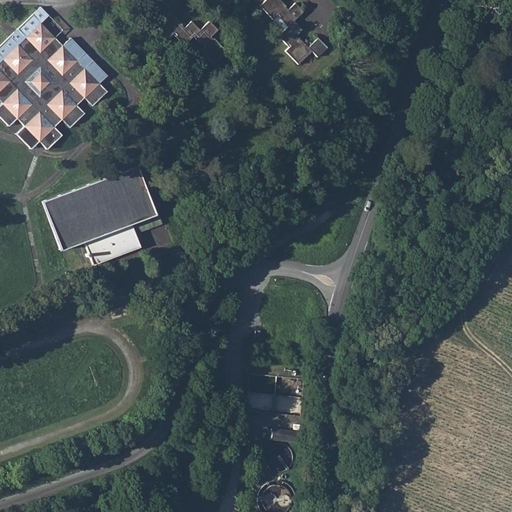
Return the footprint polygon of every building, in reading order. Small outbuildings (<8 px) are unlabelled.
[(285,0),(259,0),(272,14),(275,11),(286,21),(286,22),(278,30),(289,41),(285,45),(298,58),(311,45),(296,30),(302,24),(294,15),(303,5),(296,0),(290,0),(289,3),(285,0)] [(167,7),(155,19),(169,33),(172,30),(182,40),(192,32),(202,43),(199,47),(212,59),(226,45),(210,30),(217,24),(208,16),(199,25),(189,16),(183,22),(167,7)] [(48,12),(17,41),(38,62),(60,41),(105,88),(113,80),(48,12)] [(38,62),(17,41),(0,56),(0,116),(29,146),(37,138),(45,146),(105,88),(60,41),(38,62)] [(313,52),(301,63),(305,68),(317,57),(313,52)] [(137,162),(41,199),(59,247),(83,238),(92,262),(140,244),(131,220),(155,211),(137,162)] [(253,345),(260,345),(261,331),(254,330),(253,345)] [(304,379),(248,374),(245,411),(301,416),(304,379)] [(293,431),(269,429),(268,438),(292,441),(293,431)] [(280,447),(277,448),(274,450),(273,453),(271,456),(270,459),(270,462),(271,463),(272,467),(274,469),(276,471),(278,473),(280,473),(282,474),(285,474),(289,474),(291,473),(292,472),(295,470),(296,468),(297,466),(298,464),(298,462),(298,458),(298,456),(297,453),(296,452),(294,450),(292,448),(290,447),(287,446),(284,446),(280,447)] [(272,485),(269,487),(267,489),(265,492),(264,494),(263,497),(262,501),(262,503),(263,507),(264,510),(265,511),(298,511),(299,511),(300,508),(301,505),(301,502),(301,500),(301,498),(300,496),(299,493),(297,490),(295,488),(293,486),(290,485),(288,484),(285,483),(283,483),(279,483),(277,483),(275,484),(272,485)]
